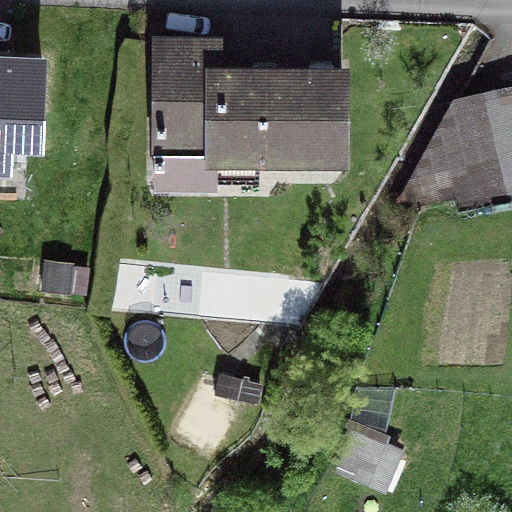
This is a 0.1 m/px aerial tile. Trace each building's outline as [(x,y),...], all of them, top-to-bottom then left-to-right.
[(155,182),(219,181),(219,69),(219,39),(155,39),(155,182)] [(36,138),(39,62),(0,60),(0,156),(1,136),(36,138)] [(340,69),(219,69),(219,181),(257,181),(257,154),(340,155),(340,69)] [(404,196),(412,206),(457,196),(460,209),(511,199),(510,191),(511,190),(511,90),(453,105),(404,196)] [(83,272),(41,270),(40,289),(82,291),(83,272)] [(218,405),(247,415),(257,385),(244,381),(239,394),(224,388),(218,405)] [(339,479),(390,497),(406,453),(356,434),(339,479)]
